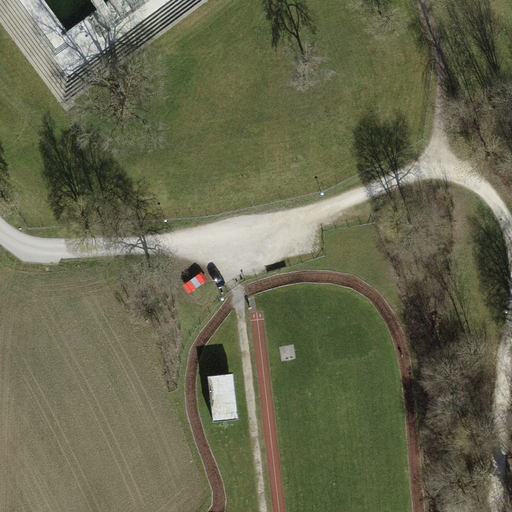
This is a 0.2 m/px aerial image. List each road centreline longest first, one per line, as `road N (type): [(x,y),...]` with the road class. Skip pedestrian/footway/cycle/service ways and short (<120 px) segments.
road 1 (track): [(511,339),(494,511)]
road 2 (track): [(436,161),(443,77),(420,0)]
road 3 (track): [(388,177),(436,161),(451,167),(496,202),(511,231)]
road 4 (residential): [(0,223),(13,241),(49,250),(128,246)]
